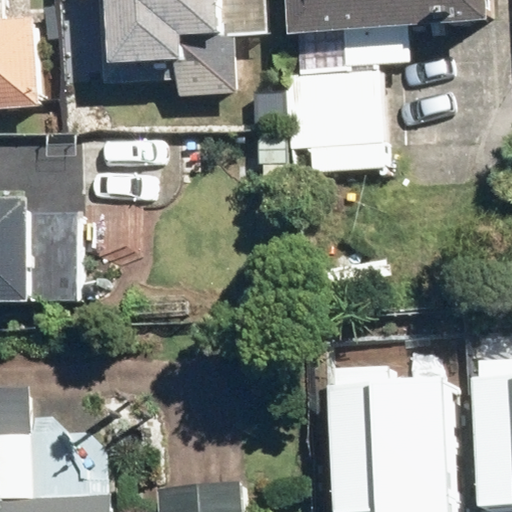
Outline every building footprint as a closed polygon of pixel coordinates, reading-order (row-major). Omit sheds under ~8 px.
[(107,0),(111,66),(193,61),(192,32),(232,29),(230,0),(107,0)] [(285,0),(287,35),(341,33),(343,63),(407,60),(405,29),(488,26),(487,0),(285,0)] [(0,123),(52,120),(47,32),(0,34),(0,123)] [(381,72),(286,75),(289,146),(384,143),(381,72)] [(0,305),(35,306),(80,307),(81,207),(0,206),(0,305)] [(372,228),(314,226),(312,309),(370,310),(372,228)] [(511,362),(472,364),(479,502),(511,500),(511,362)] [(383,369),(328,372),(335,510),(377,508),(377,511),(448,511),(442,380),(384,383),(383,369)] [(0,511),(112,511),(112,497),(32,501),(26,387),(0,388),(0,511)] [(242,511),(241,486),(159,490),(160,511),(242,511)]
